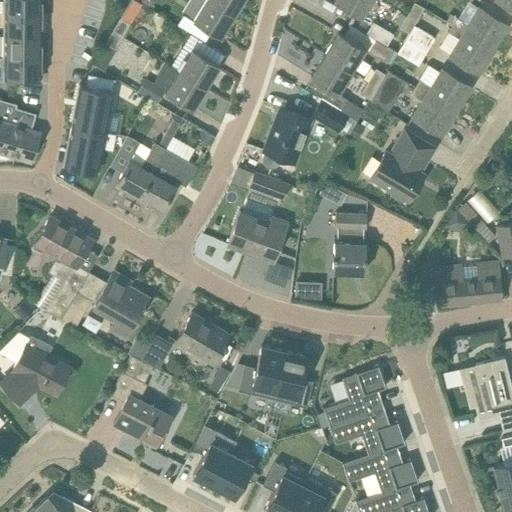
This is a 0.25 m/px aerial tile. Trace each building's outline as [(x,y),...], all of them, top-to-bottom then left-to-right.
[(4,0),(5,12),(41,12),(41,0),(4,0)] [(234,14),(211,0),(205,0),(193,20),(220,36),(234,14)] [(211,0),(234,14),(242,0),(211,0)] [(370,0),(334,0),(361,16),(370,0)] [(511,0),(496,0),(511,9),(511,0)] [(408,14),(417,19),(424,7),(415,2),(408,14)] [(453,24),(493,49),(508,24),(479,6),(468,24),(457,17),(453,24)] [(41,12),(5,12),(5,34),(41,34),(41,12)] [(400,27),(409,32),(414,24),(417,19),(408,14),(400,27)] [(121,17),(113,29),(123,35),(130,22),(121,17)] [(375,39),(387,46),(394,33),(373,21),(366,33),(375,39)] [(409,32),(406,38),(427,50),(435,37),(414,24),(409,32)] [(449,56),(479,73),(493,49),(453,24),(448,32),(460,38),(449,56)] [(123,35),(113,29),(106,42),(115,48),(123,35)] [(338,31),(324,53),(351,70),(365,47),(338,31)] [(41,34),(5,34),(4,55),(41,56),(41,34)] [(427,50),(406,38),(398,52),(419,64),(427,50)] [(368,51),(386,62),(394,49),(387,46),(375,39),(368,51)] [(193,47),(179,70),(206,86),(219,64),(193,47)] [(351,70),(324,53),(311,76),(337,92),(351,70)] [(41,56),(4,55),(4,78),(41,78),(41,56)] [(376,68),(368,80),(378,86),(385,73),(376,68)] [(420,79),(416,86),(456,110),(471,86),(442,68),(431,85),(420,79)] [(206,86),(179,70),(165,92),(192,108),(206,86)] [(388,70),(370,98),(388,110),(406,80),(388,70)] [(79,84),(72,124),(105,130),(114,78),(94,75),(92,86),(79,84)] [(146,78),(138,90),(157,102),(165,89),(146,78)] [(378,86),(368,80),(361,93),(370,98),(378,86)] [(456,110),(416,86),(411,93),(422,100),(412,117),(441,135),(456,110)] [(17,103),(0,98),(0,150),(31,160),(40,130),(31,127),(36,112),(16,106),(17,103)] [(347,115),(322,99),(312,114),(338,130),(338,129),(348,135),(355,121),(346,116),(347,115)] [(311,118),(279,106),(263,149),(265,150),(262,157),(263,161),(265,164),(271,167),(275,166),(278,163),(281,156),(295,161),(311,118)] [(72,124),(64,164),(97,171),(105,130),(72,124)] [(405,197),(409,199),(424,173),(420,170),(434,146),(405,128),(390,153),(386,150),(370,176),(394,190),(392,194),(403,200),(405,197)] [(201,129),(197,138),(209,144),(212,140),(214,136),(201,129)] [(118,180),(140,193),(160,158),(161,158),(167,148),(154,141),(140,165),(130,159),(122,172),(118,180)] [(122,172),(130,159),(135,149),(123,142),(110,165),(122,172)] [(160,158),(140,193),(163,205),(177,180),(186,185),(197,165),(167,148),(161,158),(160,158)] [(250,184),(283,197),(288,184),(255,171),(250,184)] [(324,181),(318,193),(340,204),(346,192),(324,181)] [(458,205),(488,240),(496,233),(466,198),(458,205)] [(447,224),(455,229),(460,229),(465,220),(456,209),(447,224)] [(227,242),(272,259),(287,221),(270,215),(268,221),(240,210),(227,242)] [(338,226),(338,240),(334,240),(334,253),(332,253),(332,257),(333,257),(333,270),(364,271),(364,258),(366,258),(366,254),(364,254),(365,241),(362,241),(363,227),(366,227),(366,213),(335,211),(335,226),(338,226)] [(46,310),(61,317),(75,292),(88,272),(78,266),(93,238),(50,215),(34,243),(57,256),(49,271),(65,280),(46,310)] [(511,221),(497,224),(503,256),(511,254),(511,221)] [(420,266),(422,281),(435,279),(438,304),(501,297),(497,261),(477,263),(478,277),(462,278),(460,265),(435,268),(434,259),(425,259),(420,266)] [(95,301),(118,315),(111,326),(126,335),(149,296),(111,273),(95,301)] [(296,281),(296,295),(320,296),(321,282),(296,281)] [(75,292),(61,317),(75,325),(90,301),(75,292)] [(175,340),(213,362),(230,334),(192,311),(175,340)] [(141,358),(152,364),(159,367),(173,340),(155,331),(141,358)] [(12,370),(13,370),(0,381),(19,401),(32,388),(31,387),(36,382),(56,392),(70,366),(25,343),(12,370)] [(244,363),(238,389),(272,397),(284,350),(261,344),(256,366),(244,363)] [(284,350),(272,397),(306,406),(312,379),(301,376),(306,355),(284,350)] [(113,422),(156,444),(171,415),(139,398),(147,382),(143,381),(152,364),(141,358),(131,353),(110,393),(124,400),(113,422)] [(511,387),(504,356),(460,367),(464,383),(469,381),(478,418),(506,411),(509,427),(503,429),(503,430),(511,427),(511,387)] [(349,397),(323,406),(325,410),(329,424),(383,405),(380,405),(375,389),(385,385),(378,364),(342,376),(349,397)] [(204,387),(213,391),(222,370),(212,366),(204,387)] [(383,405),(329,424),(335,442),(361,433),(368,452),(393,444),(404,440),(397,420),(387,423),(381,407),(383,406),(383,405)] [(325,410),(317,413),(322,427),(329,424),(325,410)] [(511,434),(502,437),(504,445),(511,443),(511,434)] [(197,440),(193,448),(203,454),(194,473),(214,483),(230,452),(210,442),(207,446),(197,440)] [(368,452),(342,461),(348,480),(361,476),(374,471),(381,490),(381,492),(407,483),(417,480),(410,458),(400,461),(393,444),(368,452)] [(230,452),(214,483),(235,493),(244,474),(255,480),(259,472),(248,467),(250,462),(230,452)] [(275,459),(263,483),(274,489),(264,508),(270,511),(287,511),(306,475),(303,479),(284,470),(286,465),(275,459)] [(511,460),(494,465),(504,509),(511,507),(511,460)] [(306,475),(287,511),(313,511),(314,510),(318,511),(327,511),(338,491),(306,475)] [(381,490),(355,499),(359,511),(377,511),(387,509),(388,511),(428,511),(423,496),(413,499),(407,483),(381,492),(381,490)] [(28,511),(89,511),(91,510),(61,494),(60,495),(53,502),(47,495),(28,511)] [(359,511),(355,499),(348,511),(359,511)]
